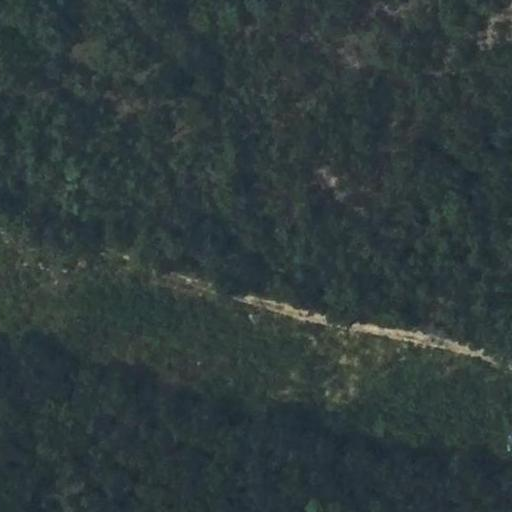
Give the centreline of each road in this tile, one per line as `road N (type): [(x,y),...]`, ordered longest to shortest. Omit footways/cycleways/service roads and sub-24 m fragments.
road 1 (track): [(511,366),(479,351),(263,306),(149,269),(47,209),(0,169)]
road 2 (unclassified): [(0,355),(73,511)]
